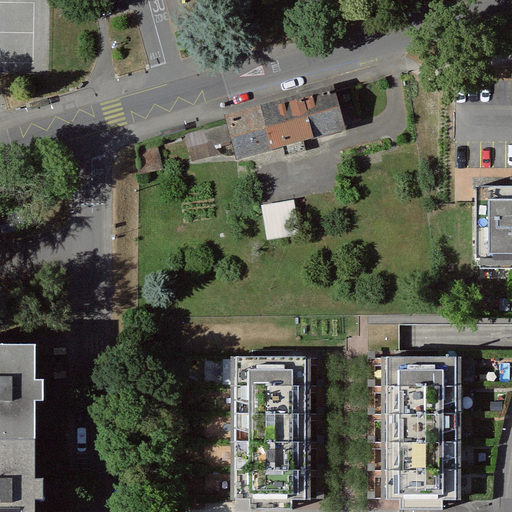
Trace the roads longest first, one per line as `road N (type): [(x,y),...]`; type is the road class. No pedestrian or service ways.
road 1 (residential): [(91,120),(96,511)]
road 2 (residential): [(511,6),(175,96)]
